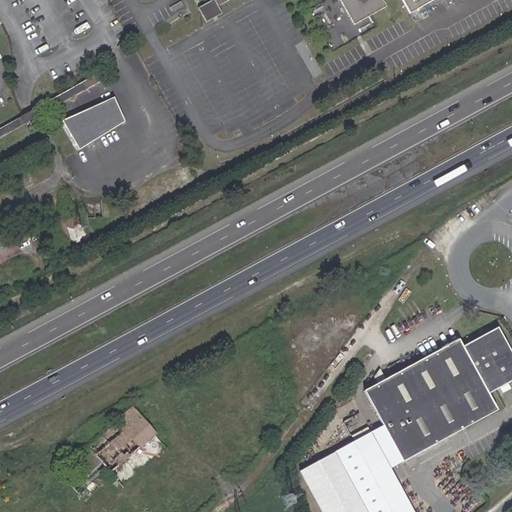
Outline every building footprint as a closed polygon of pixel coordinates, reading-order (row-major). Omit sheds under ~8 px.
[(219,5),(215,0),(211,0),(199,7),(207,21),(223,13),(219,5)] [(341,0),(355,24),(386,7),(381,0),(401,0),(410,14),(435,0),(341,0)] [(64,102),(105,78),(103,71),(23,115),(25,118),(26,120),(28,123),(64,102)] [(119,97),(69,117),(80,146),(131,125),(119,97)] [(0,138),(28,123),(26,120),(25,118),(23,115),(0,128),(0,138)] [(497,384),(505,380),(511,376),(511,358),(495,327),(461,344),(457,339),(382,378),(399,408),(421,447),(493,407),(485,391),(497,384)] [(505,380),(497,384),(500,390),(508,386),(505,380)] [(408,454),(421,447),(399,408),(387,415),(408,454)] [(88,446),(97,456),(108,469),(111,471),(128,458),(140,448),(154,434),(140,417),(138,417),(130,409),(88,446)] [(438,511),(408,454),(387,415),(353,433),(392,511),(438,511)] [(392,511),(353,433),(322,450),(349,511),(392,511)] [(169,450),(154,434),(140,448),(128,458),(111,471),(124,488),(169,450)] [(79,493),(108,469),(97,456),(88,446),(75,458),(82,468),(69,481),(79,493)]
